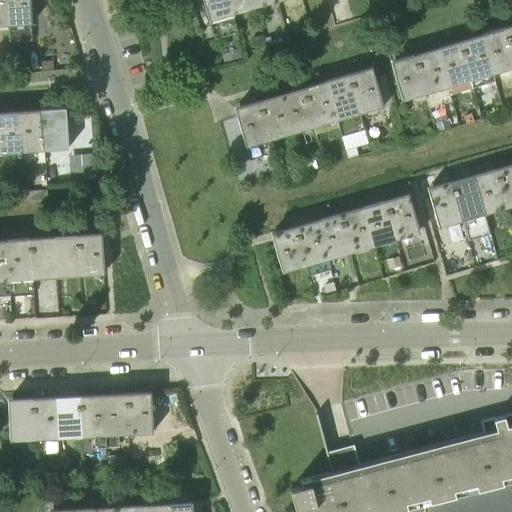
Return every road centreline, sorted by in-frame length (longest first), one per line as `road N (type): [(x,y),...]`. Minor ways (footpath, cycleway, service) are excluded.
road 1 (residential): [(184,348),(87,0)]
road 2 (residential): [(184,348),(511,332)]
road 3 (residential): [(0,360),(184,348)]
road 4 (residential): [(247,511),(184,348)]
